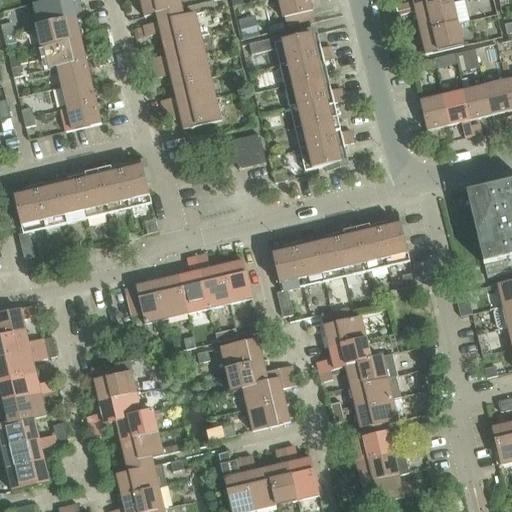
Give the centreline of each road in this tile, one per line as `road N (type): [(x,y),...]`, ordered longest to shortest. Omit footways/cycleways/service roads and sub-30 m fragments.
road 1 (residential): [(462,403),(424,181)]
road 2 (residential): [(318,427),(304,368),(282,352),(253,227)]
road 3 (residential): [(404,181),(357,0)]
road 4 (residential): [(253,227),(376,196),(404,181)]
road 5 (residential): [(0,189),(30,169),(144,142)]
road 6 (residential): [(144,142),(110,0)]
road 7 (residential): [(48,295),(129,277),(147,254),(179,246)]
